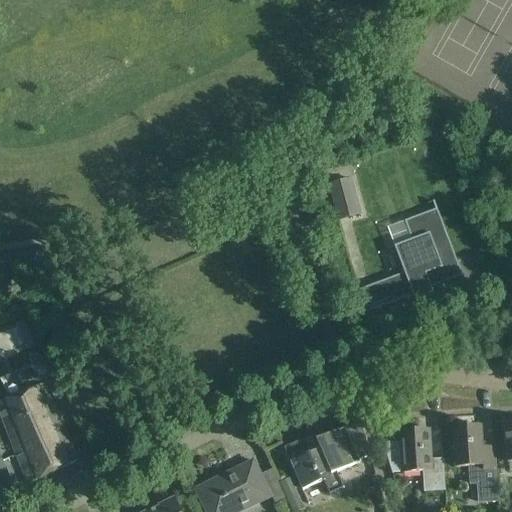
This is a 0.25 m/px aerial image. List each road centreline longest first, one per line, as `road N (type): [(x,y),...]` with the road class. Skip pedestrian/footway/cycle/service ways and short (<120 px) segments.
road 1 (residential): [(56,511),(386,354)]
road 2 (residential): [(511,379),(426,369),(386,354)]
